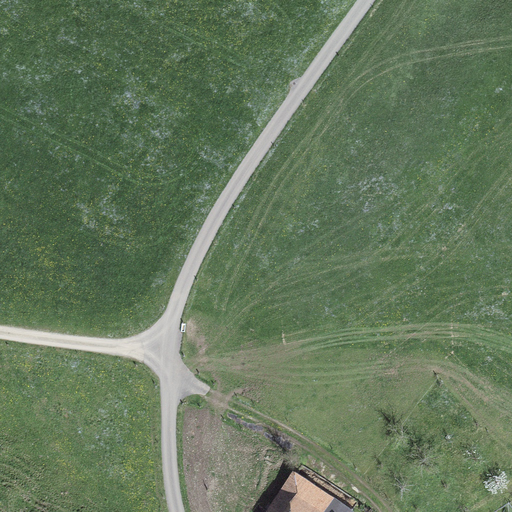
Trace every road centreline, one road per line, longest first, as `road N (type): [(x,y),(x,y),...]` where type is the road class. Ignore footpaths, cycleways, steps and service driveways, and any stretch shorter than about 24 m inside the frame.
road 1 (track): [(166,350),(171,314),(223,203),(366,0)]
road 2 (track): [(0,334),(166,350)]
road 3 (track): [(176,511),(166,350)]
